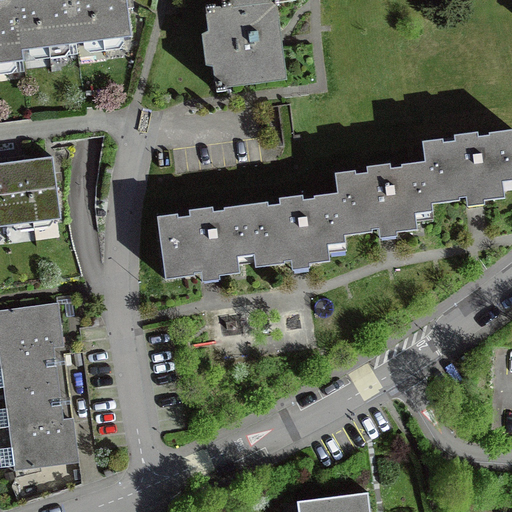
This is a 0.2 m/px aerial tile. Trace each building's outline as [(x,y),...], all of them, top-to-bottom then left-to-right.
[(0,0),(0,67),(25,64),(24,53),(133,40),(129,10),(128,6),(128,2),(127,0),(0,0)] [(295,0),(222,0),(223,6),(221,6),(221,13),(216,14),(215,12),(205,13),(208,39),(217,38),(220,72),(213,73),(215,89),(286,81),(282,43),(278,14),(280,13),(279,10),(296,8),(295,0)] [(241,281),(240,271),(254,269),(255,275),(286,272),(285,270),(291,269),(292,279),(295,278),(295,282),(302,281),(309,280),(309,277),(310,277),(310,272),(331,270),(330,259),(344,257),(344,252),(346,252),(345,243),(373,240),(373,238),(378,237),(379,247),(389,246),(398,245),(397,241),(418,238),(417,229),(435,228),(433,211),(460,208),(460,206),(466,205),(467,215),(476,214),(485,213),(485,208),(505,206),(503,189),(511,187),(511,136),(488,139),(489,142),(479,143),(479,139),(454,142),(455,148),(444,149),(444,145),(422,148),(424,169),(401,171),(401,174),(391,175),(391,171),(366,174),(367,180),(356,181),(356,177),(334,180),(337,200),(313,202),(313,205),(304,206),(303,202),(279,204),(279,210),(269,212),(268,209),(223,214),(223,217),(214,218),(213,214),(188,217),(189,222),(179,224),(178,220),(157,223),(165,287),(196,283),(196,281),(201,281),(202,290),(212,289),(220,288),(220,283),(241,281)] [(0,230),(62,222),(57,184),(62,183),(62,178),(61,174),(55,175),(53,160),(9,166),(0,166),(0,230)] [(63,422),(61,397),(57,364),(55,350),(64,349),(64,341),(59,304),(0,310),(0,361),(1,371),(0,371),(0,389),(3,389),(6,410),(0,410),(0,429),(8,429),(11,450),(0,451),(0,464),(1,470),(13,468),(14,475),(51,471),(79,467),(74,421),(68,422),(63,422)] [(5,476),(7,483),(14,481),(13,474),(5,476)] [(371,511),(369,491),(297,499),(298,511),(371,511)]
